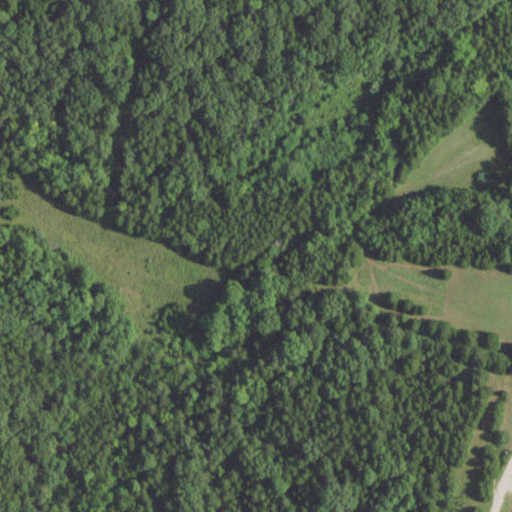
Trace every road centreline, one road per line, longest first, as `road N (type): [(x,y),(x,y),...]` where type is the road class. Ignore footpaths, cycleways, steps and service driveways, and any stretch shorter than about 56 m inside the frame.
road 1 (residential): [(511,229),(407,207),(325,156),(211,123),(0,100)]
road 2 (residential): [(154,119),(141,373)]
